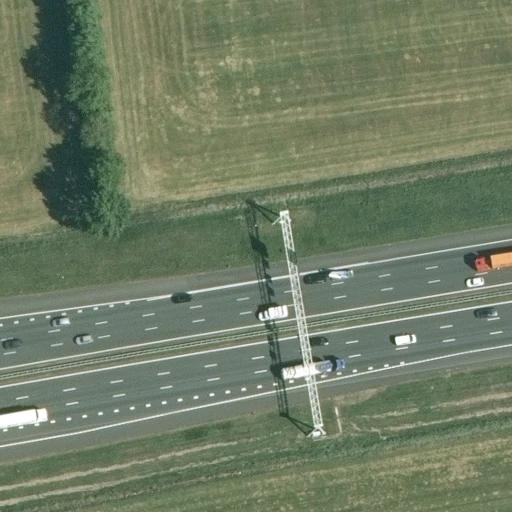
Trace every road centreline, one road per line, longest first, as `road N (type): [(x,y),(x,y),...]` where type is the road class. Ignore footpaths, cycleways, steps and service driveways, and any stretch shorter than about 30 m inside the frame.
road 1 (motorway): [(0,412),(511,325)]
road 2 (motorway): [(511,263),(0,349)]
